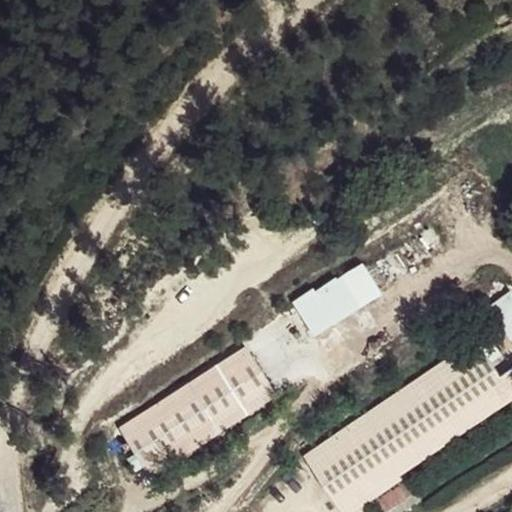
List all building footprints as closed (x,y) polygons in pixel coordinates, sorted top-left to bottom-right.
[(312,335),(382,295),(363,261),(292,301),(312,335)] [(511,290),(486,307),(508,341),(511,338),(511,290)] [(511,382),(481,346),(355,435),(386,476),(511,390),(511,382)] [(244,354),(115,442),(124,454),(252,367),(244,354)] [(252,367),(124,454),(140,478),(268,390),(252,367)] [(268,390),(140,478),(149,490),(277,401),(268,390)]
